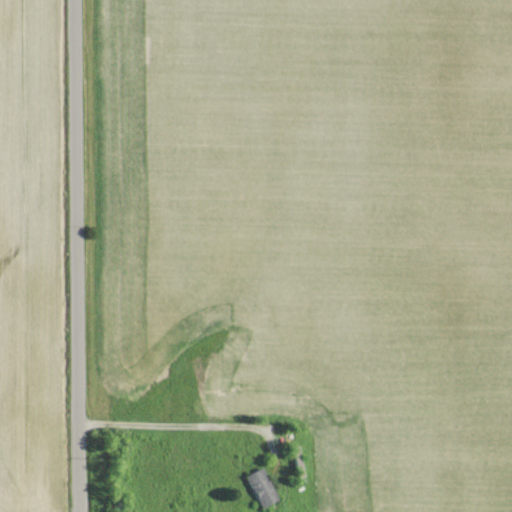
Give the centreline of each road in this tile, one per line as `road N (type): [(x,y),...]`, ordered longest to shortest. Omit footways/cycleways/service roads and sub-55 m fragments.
road 1 (residential): [(81,511),(74,0)]
road 2 (residential): [(77,429),(273,428),(276,455)]
